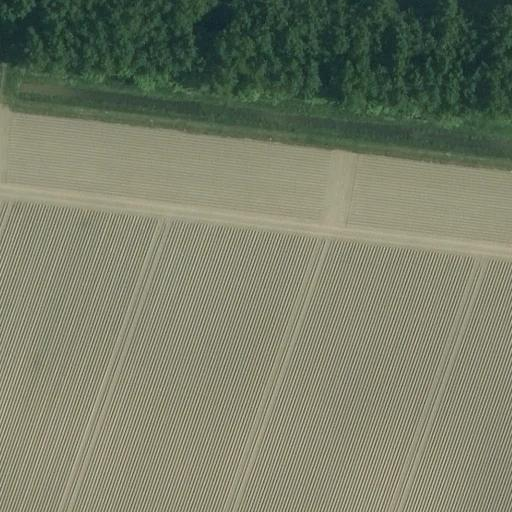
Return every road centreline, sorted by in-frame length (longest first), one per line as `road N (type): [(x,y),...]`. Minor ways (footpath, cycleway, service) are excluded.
road 1 (track): [(0,103),(511,165)]
road 2 (track): [(0,62),(511,123)]
road 3 (track): [(511,33),(222,0)]
